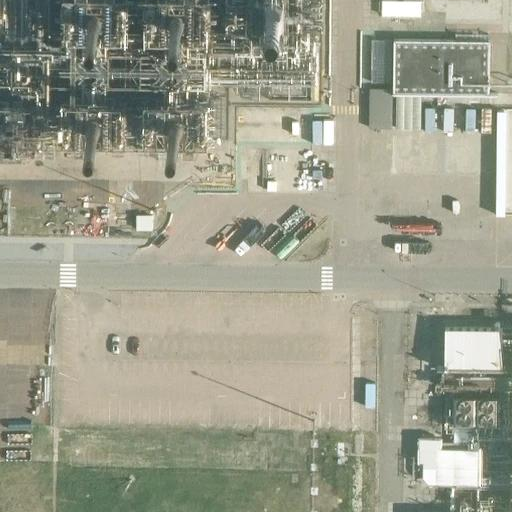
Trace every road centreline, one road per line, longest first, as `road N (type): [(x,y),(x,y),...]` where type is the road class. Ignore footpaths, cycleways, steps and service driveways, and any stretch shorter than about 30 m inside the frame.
road 1 (unknown): [(90,270),(95,320),(118,368),(162,393),(225,401),(291,393),(324,374),(340,333),(354,0)]
road 2 (unknown): [(420,274),(412,511)]
